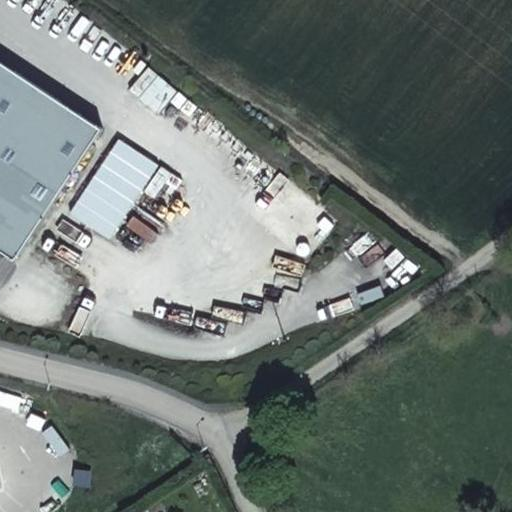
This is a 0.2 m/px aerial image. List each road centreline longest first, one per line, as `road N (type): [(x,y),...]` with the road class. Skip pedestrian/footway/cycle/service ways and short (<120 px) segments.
road 1 (unclassified): [(225,437),(511,235)]
road 2 (unknown): [(0,11),(146,121),(183,166),(195,206),(184,237)]
road 3 (residential): [(0,355),(164,403),(225,437)]
